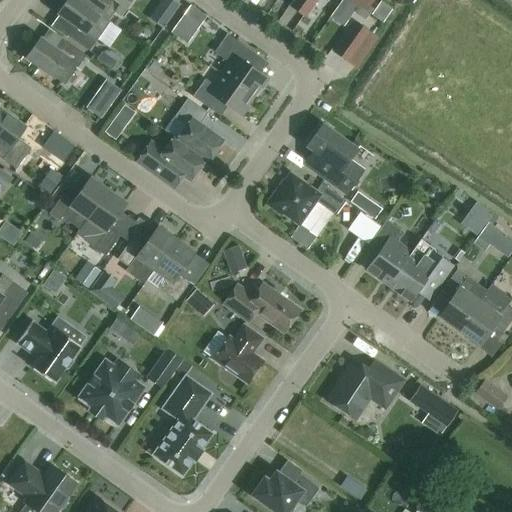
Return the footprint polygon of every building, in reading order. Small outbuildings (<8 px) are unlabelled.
[(89,52),(109,23),(77,0),(66,0),(57,14),(74,26),(67,36),(89,52)] [(77,0),(109,23),(110,22),(107,20),(113,11),(120,15),(130,0),(77,0)] [(316,0),(295,0),(290,7),(305,17),(316,0)] [(341,0),(330,17),(343,27),(355,11),(365,18),(373,7),(369,4),(372,0),(341,0)] [(357,23),(335,53),(347,62),(369,31),(357,23)] [(220,74),(254,98),(267,80),(246,64),(254,54),(226,34),(213,53),(228,63),(220,74)] [(56,50),(39,38),(25,58),(54,78),(65,85),(85,56),(64,40),(56,50)] [(241,117),(254,98),(220,74),(212,85),(205,79),(192,97),(212,112),(220,101),(241,117)] [(173,137),(173,138),(207,162),(222,141),(199,125),(207,113),(187,99),(173,118),(186,126),(176,140),(173,137)] [(132,125),(138,112),(126,106),(120,119),(132,125)] [(25,127),(0,109),(0,158),(15,170),(30,149),(16,139),(25,127)] [(356,149),(322,125),(306,146),(315,153),(305,166),(346,195),(363,171),(348,161),(356,149)] [(207,162),(173,138),(163,152),(150,142),(136,162),(173,188),(182,176),(189,180),(203,160),(207,162)] [(10,180),(0,172),(0,190),(2,191),(10,180)] [(315,192),(290,174),(277,192),(275,190),(265,205),(280,215),(281,213),(298,226),(315,202),(335,216),(345,201),(320,184),(315,192)] [(63,215),(80,228),(107,191),(89,178),(72,202),(62,195),(48,214),(58,221),(63,215)] [(126,204),(107,191),(80,228),(81,229),(79,233),(96,245),(94,247),(104,254),(118,235),(108,228),(126,204)] [(388,286),(420,240),(410,253),(396,243),(403,233),(386,221),(369,245),(379,252),(366,270),(388,286)] [(142,263),(153,271),(175,240),(157,226),(142,248),(131,240),(117,260),(135,273),(142,263)] [(496,249),(502,233),(486,228),(481,243),(496,249)] [(146,281),(158,289),(175,302),(189,282),(178,274),(194,253),(175,240),(153,271),(146,281)] [(420,240),(388,286),(409,301),(416,291),(427,299),(451,266),(435,254),(434,250),(420,240)] [(76,281),(87,290),(101,271),(89,263),(76,281)] [(101,272),(101,271),(87,290),(100,299),(112,284),(99,274),(101,272)] [(438,317),(458,331),(479,302),(467,294),(474,284),(456,272),(441,292),(451,299),(438,317)] [(26,293),(1,275),(0,277),(0,311),(9,318),(26,293)] [(299,310),(262,284),(253,297),(237,285),(223,305),(247,322),(254,313),(283,333),(299,310)] [(491,285),(479,302),(458,331),(478,346),(491,328),(501,335),(511,318),(511,311),(500,303),(505,295),(491,285)] [(106,300),(126,313),(134,301),(113,288),(106,300)] [(214,305),(197,290),(186,302),(204,317),(214,305)] [(46,333),(31,322),(16,343),(36,358),(30,367),(53,383),(63,370),(66,372),(74,359),(72,357),(86,337),(57,316),(46,333)] [(263,339),(243,325),(233,340),(228,336),(212,359),(246,384),(263,361),(251,353),(254,349),(255,350),(263,339)] [(166,384),(183,360),(168,349),(146,378),(162,389),(166,384)] [(143,388),(104,360),(76,400),(90,409),(88,411),(101,420),(102,418),(115,428),(143,388)] [(403,381),(373,361),(364,375),(349,365),(341,376),(342,378),(339,383),(338,383),(326,401),(354,420),(369,398),(384,408),(403,381)] [(210,394),(185,377),(162,409),(178,420),(153,455),(182,475),(193,460),(194,461),(202,451),(200,450),(211,434),(191,421),(210,394)] [(508,397),(482,378),(473,391),(498,410),(508,397)] [(440,396),(422,382),(411,397),(429,410),(440,396)] [(19,511),(54,511),(57,510),(61,509),(66,502),(65,498),(75,484),(52,467),(44,478),(24,463),(8,484),(29,499),(19,511)] [(299,475),(292,484),(276,473),(269,482),(264,479),(252,495),(275,511),(286,511),(295,500),(305,507),(318,489),(299,475)] [(411,511),(378,488),(368,502),(362,498),(357,505),(366,511),(367,511),(372,505),(381,511),(411,511)] [(114,511),(96,499),(86,511),(114,511)]
